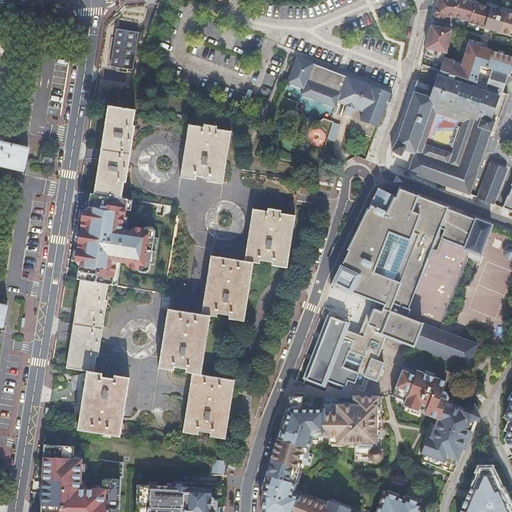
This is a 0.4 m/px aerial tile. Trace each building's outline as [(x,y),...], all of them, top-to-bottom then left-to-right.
[(511,36),(511,14),(466,0),(439,0),(434,18),(443,21),(445,16),(457,17),(470,21),(469,23),(475,25),(481,27),(511,36)] [(446,53),(451,31),(432,26),(424,58),(442,64),(443,58),(445,53),(446,53)] [(115,29),(109,66),(132,70),(139,33),(115,29)] [(454,62),(443,58),(442,64),(440,71),(467,80),(477,84),(481,67),(508,75),(510,75),(511,69),(511,57),(504,55),(498,53),(481,48),(469,44),(463,63),(462,67),(453,64),(454,62)] [(296,58),(286,82),(290,84),(289,86),(300,90),(301,88),(303,89),(301,94),(303,95),(302,97),(312,101),(313,99),(315,100),(317,94),(323,97),(321,102),(323,103),(322,105),(332,109),(333,107),(335,108),(337,102),(346,106),(343,114),(351,117),(354,109),(364,113),(360,121),(378,128),(385,110),(387,111),(393,96),(391,95),(296,58)] [(477,84),(467,80),(459,103),(451,125),(488,139),(491,131),(496,116),(498,117),(506,93),(502,92),(508,75),(481,67),(477,84)] [(412,99),(397,140),(392,151),(393,152),(401,156),(404,149),(416,153),(409,170),(409,171),(469,195),(477,172),(488,139),(451,125),(467,80),(440,71),(434,88),(417,82),(412,99)] [(506,93),(498,117),(500,118),(508,94),(506,93)] [(130,110),(128,110),(110,107),(107,123),(110,123),(105,157),(102,178),(99,178),(96,194),(123,199),(125,183),(128,183),(132,162),(137,126),(134,126),(136,111),(130,110)] [(203,127),(190,125),(182,177),(196,179),(196,175),(209,177),(208,181),(223,183),(231,131),(217,129),(218,125),(204,123),(203,127)] [(339,126),(332,124),(327,139),(334,141),(339,126)] [(0,165),(23,171),(29,151),(3,144),(4,140),(0,139),(0,165)] [(494,203),(507,169),(492,163),(479,197),(494,203)] [(511,188),(509,197),(508,196),(503,208),(511,211),(511,188)] [(328,316),(303,379),(325,388),(328,382),(344,388),(347,380),(355,384),(358,374),(377,381),(383,363),(376,360),(381,349),(386,336),(413,346),(422,324),(407,317),(410,310),(408,309),(440,228),(445,230),(441,238),(465,248),(464,250),(480,256),(491,227),(492,226),(476,220),(447,209),(447,208),(417,196),(413,194),(400,189),(396,199),(395,198),(396,197),(378,189),(375,195),(370,206),(368,210),(367,209),(348,249),(349,250),(341,266),(340,266),(331,285),(351,295),(352,292),(372,301),(359,335),(352,333),(346,331),(348,325),(328,316)] [(288,267),(296,215),(281,213),(281,210),(269,208),(268,211),(253,209),(245,260),(212,255),(202,314),(169,309),(160,367),(174,370),(175,366),(187,368),(186,372),(193,373),(184,431),(199,434),(199,430),(212,432),(211,435),(226,438),(235,378),(202,373),(211,315),(217,316),(217,313),(230,315),(229,318),(244,320),(253,262),(261,263),(262,260),(273,262),(273,265),(288,267)] [(84,243),(82,243),(79,260),(101,264),(103,256),(147,262),(154,224),(97,215),(95,227),(87,226),(84,243)] [(107,286),(81,281),(78,297),(82,298),(77,329),(73,353),(69,352),(67,369),(88,372),(78,432),(120,438),(130,379),(115,377),(115,381),(103,378),(103,375),(94,373),(96,358),(99,358),(103,333),(108,301),(105,301),(107,286)] [(0,329),(4,331),(10,306),(0,304),(0,329)] [(422,324),(413,346),(468,367),(477,345),(422,324)] [(403,367),(392,395),(396,397),(406,401),(405,404),(404,406),(412,409),(419,412),(425,414),(439,419),(437,426),(431,424),(428,431),(426,438),(429,440),(421,461),(423,461),(427,463),(441,468),(442,466),(444,461),(451,464),(455,465),(460,451),(462,452),(476,419),(480,418),(474,405),(467,408),(454,404),(442,392),(442,391),(443,388),(446,381),(434,377),(425,373),(418,370),(417,372),(403,367)] [(263,487),(262,511),(419,511),(422,504),(420,504),(412,500),(405,498),(403,500),(398,498),(387,494),(385,493),(377,511),(348,511),(350,509),(343,507),(334,503),(329,501),(327,506),(299,495),(298,498),(291,495),(293,489),(297,478),(300,470),(303,462),(306,463),(309,454),(307,453),(311,440),(312,436),(319,436),(330,436),(330,443),(332,443),(345,443),(356,443),(356,460),(372,460),(374,461),(376,461),(378,461),(379,460),(381,459),(382,457),(382,454),(382,452),(382,451),(380,450),(380,423),(380,422),(380,420),(380,406),(378,406),(378,397),(338,397),(338,405),(302,406),(301,397),(290,397),(290,399),(292,399),(292,406),(287,406),(287,407),(281,426),(263,487)] [(68,462),(68,446),(44,445),(43,467),(43,473),(42,493),(42,500),(41,511),(118,511),(120,481),(119,480),(105,479),(103,481),(103,486),(103,490),(95,490),(84,489),(80,489),(80,481),(81,472),(81,463),(73,463),(68,462)] [(511,511),(496,477),(495,478),(494,475),(491,468),(479,468),(467,496),(460,511),(511,511)] [(204,497),(205,488),(186,488),(174,487),(172,487),(166,487),(138,485),(136,511),(216,511),(217,507),(217,502),(212,497),(210,497),(204,497)] [(300,492),(293,489),(291,495),(298,498),(299,495),(300,492)]
